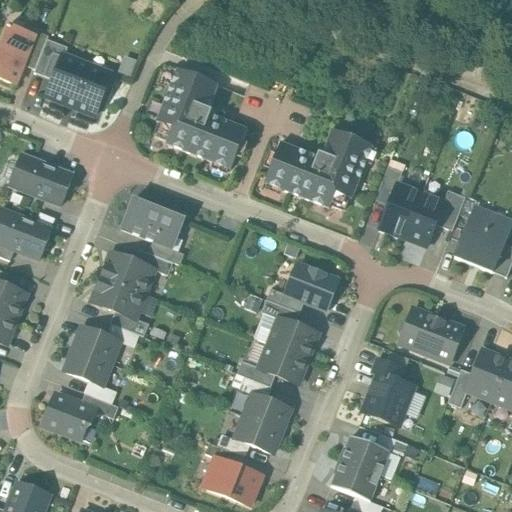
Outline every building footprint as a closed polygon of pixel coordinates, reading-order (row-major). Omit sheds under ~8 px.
[(35,38),(7,27),(0,45),(0,80),(16,87),(24,68),(35,38)] [(35,38),(24,68),(35,72),(47,41),(48,38),(37,34),(35,38)] [(35,72),(34,75),(52,82),(55,75),(56,75),(63,57),(64,57),(67,49),(47,41),(35,72)] [(64,57),(63,57),(56,75),(55,75),(52,82),(46,99),(94,118),(111,76),(64,57)] [(217,87),(177,71),(156,124),(159,125),(154,138),(167,143),(166,146),(211,164),(230,172),(246,131),(211,117),(212,115),(210,111),(208,110),(217,87)] [(312,109),(249,84),(244,97),(217,87),(208,110),(210,111),(212,115),(211,117),(246,131),(230,172),(211,164),(207,175),(279,204),(283,193),(264,185),(280,144),(296,151),(312,109)] [(296,151),(280,144),(264,185),(283,193),(329,210),(330,207),(343,213),(343,212),(348,200),(351,201),(372,148),(332,132),(323,155),(320,154),(316,156),(315,158),(296,151)] [(73,178),(26,160),(22,171),(16,169),(9,187),(61,207),(73,178)] [(402,175),(387,169),(374,202),(388,208),(396,185),(397,186),(402,175)] [(388,208),(379,230),(404,240),(422,195),(397,186),(396,185),(388,208)] [(465,200),(448,193),(443,204),(444,204),(435,227),(452,233),(465,200)] [(443,204),(422,195),(404,240),(426,249),(435,227),(444,204),(443,204)] [(173,218),(132,201),(120,231),(167,249),(171,237),(177,240),(184,222),(173,218)] [(511,225),(474,210),(454,260),(492,275),(492,274),(504,246),(504,244),(511,225)] [(35,226),(5,214),(1,225),(0,224),(0,245),(39,262),(51,232),(50,232),(35,226)] [(55,220),(40,214),(35,226),(50,232),(55,220)] [(14,252),(0,246),(0,259),(10,263),(14,252)] [(511,265),(511,249),(504,246),(492,274),(506,280),(511,265)] [(173,265),(139,252),(134,264),(154,271),(153,272),(168,278),(173,265)] [(134,264),(111,254),(101,279),(144,296),(153,272),(154,271),(134,264)] [(338,283),(297,267),(285,296),(304,304),(326,312),(338,283)] [(144,296),(101,279),(100,280),(101,281),(91,305),(115,314),(134,322),(134,321),(144,296)] [(3,287),(0,285),(0,314),(18,322),(20,316),(19,314),(26,296),(3,287)] [(285,296),(270,291),(266,302),(299,315),(300,315),(304,304),(285,296)] [(266,302),(261,315),(278,321),(278,320),(295,327),(299,315),(266,302)] [(463,332),(411,312),(406,324),(402,326),(399,332),(401,337),(400,340),(415,346),(414,350),(451,364),(463,332)] [(18,322),(0,314),(0,344),(6,346),(13,329),(15,328),(18,322)] [(134,322),(115,314),(110,326),(143,339),(148,326),(134,321),(134,322)] [(295,327),(278,320),(278,321),(268,346),(309,362),(312,356),(311,354),(318,336),(295,327)] [(119,344),(82,329),(73,351),(111,366),(119,344)] [(309,362),(268,346),(259,370),(258,371),(275,377),(298,386),(305,369),(307,368),(309,362)] [(111,366),(73,351),(64,374),(102,388),(111,366)] [(499,360),(482,353),(473,376),(466,392),(467,393),(492,402),(508,361),(502,359),(499,360)] [(511,362),(508,361),(492,402),(487,415),(511,424),(511,421),(511,362)] [(400,371),(378,362),(373,374),(379,377),(380,376),(396,382),(400,371)] [(259,370),(242,363),(237,376),(270,389),(275,377),(258,371),(259,370)] [(461,371),(448,405),(460,410),(467,393),(466,392),(473,376),(461,371)] [(396,382),(380,376),(379,377),(364,415),(396,427),(401,414),(405,415),(410,403),(406,401),(411,388),(396,382)] [(118,409),(85,396),(80,407),(95,413),(95,414),(113,421),(118,409)] [(290,411),(252,396),(243,419),(281,434),(290,411)] [(80,407),(55,397),(43,426),(81,441),(86,428),(90,426),(95,414),(95,413),(80,407)] [(281,434),(243,419),(234,441),(273,456),(281,434)] [(389,453),(350,438),(344,455),(342,454),(338,463),(380,479),(389,453)] [(243,458),(209,445),(205,456),(218,461),(239,469),(243,458)] [(239,469),(218,461),(212,476),(209,475),(203,490),(250,508),(261,478),(239,469)] [(380,479),(338,463),(335,471),(337,472),(330,488),(370,504),(380,479)] [(8,511),(42,511),(48,497),(18,486),(8,511)]
